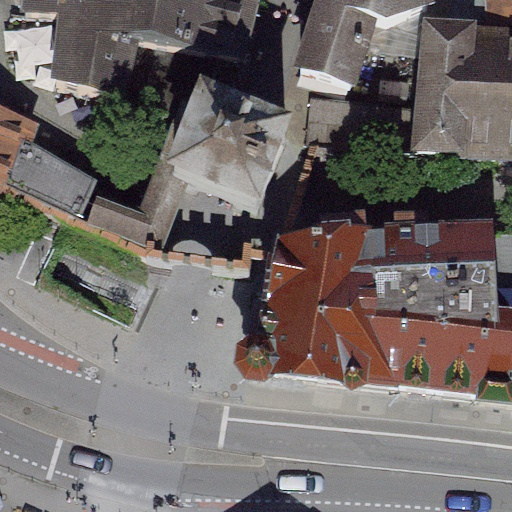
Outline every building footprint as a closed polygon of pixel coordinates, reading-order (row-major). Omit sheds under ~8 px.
[(235,72),(247,15),(147,0),(34,0),(30,27),(67,30),(61,84),(123,110),(140,52),(235,72)] [(147,0),(247,15),(250,0),(147,0)] [(433,0),(330,0),(303,81),(351,97),(375,29),(388,35),(428,16),(433,0)] [(430,39),(511,44),(511,0),(433,0),(428,16),(430,39)] [(421,162),(511,162),(511,44),(430,39),(423,123),(421,162)] [(218,115),(235,72),(140,52),(123,110),(195,138),(205,110),(218,115)] [(218,214),(262,231),(295,145),(248,127),(218,115),(205,110),(195,138),(172,196),(218,214)] [(423,123),(317,111),(313,154),(369,160),(421,162),(423,123)] [(34,136),(0,120),(0,194),(76,228),(93,193),(26,153),(34,136)] [(369,160),(313,154),(309,191),(366,197),(369,160)] [(254,379),(511,409),(511,306),(449,307),(449,299),(511,297),(511,241),(280,252),(254,379)]
